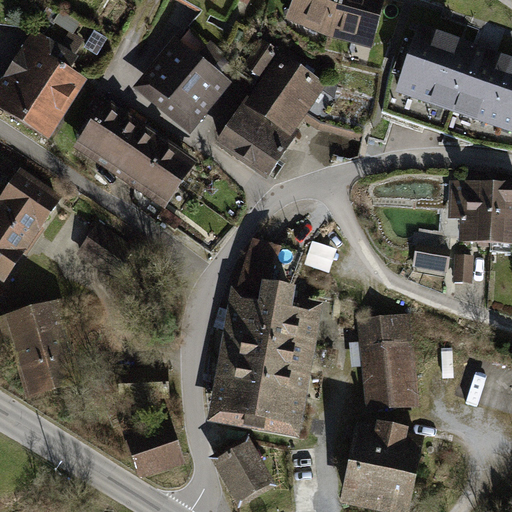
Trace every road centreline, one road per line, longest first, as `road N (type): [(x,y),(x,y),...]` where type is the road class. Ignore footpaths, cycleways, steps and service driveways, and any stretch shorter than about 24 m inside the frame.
road 1 (track): [(458,511),(484,469),(461,424),(421,414),(325,425)]
road 2 (tertiary): [(162,511),(0,411)]
